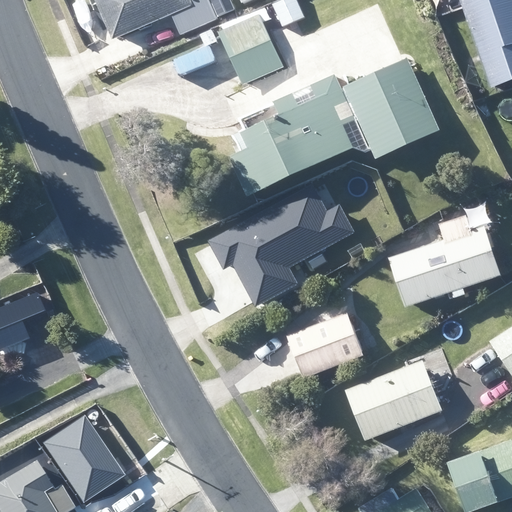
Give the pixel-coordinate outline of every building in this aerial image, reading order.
[(97,0),(116,43),(176,18),(184,38),(219,23),(208,0),(97,0)] [(308,20),(299,0),(293,0),(276,7),(286,30),(308,20)] [(511,0),(454,0),(484,91),(511,81),(511,0)] [(277,71),(264,43),(254,18),(211,36),(232,83),(235,89),(242,87),(258,79),(277,71)] [(215,67),(208,50),(177,61),(184,78),(215,67)] [(440,136),(412,66),(352,90),(380,161),(440,136)] [(352,123),(339,94),(337,90),(325,96),(302,106),(231,137),(230,138),(237,154),(220,162),(237,202),(348,152),(338,129),(352,123)] [(330,215),(315,188),(209,244),(225,275),(234,270),(256,311),(303,286),(295,271),(355,238),(340,209),(330,215)] [(480,236),(479,232),(478,230),(466,234),(459,217),(441,223),(431,227),(437,243),(381,263),(383,269),(399,313),(444,297),(447,302),(456,299),(454,294),(494,279),(485,252),(490,251),(484,235),(480,236)] [(358,353),(356,347),(343,314),(306,329),(280,339),(295,377),(297,382),(360,358),(358,353)] [(508,383),(511,380),(511,327),(484,344),(508,383)] [(417,363),(338,393),(358,444),(437,415),(417,363)] [(511,441),(434,469),(449,511),(478,511),(511,500),(511,499),(511,441)] [(82,511),(80,506),(66,483),(56,489),(39,460),(28,466),(0,482),(0,511),(82,511)] [(425,511),(411,489),(372,511),(425,511)]
